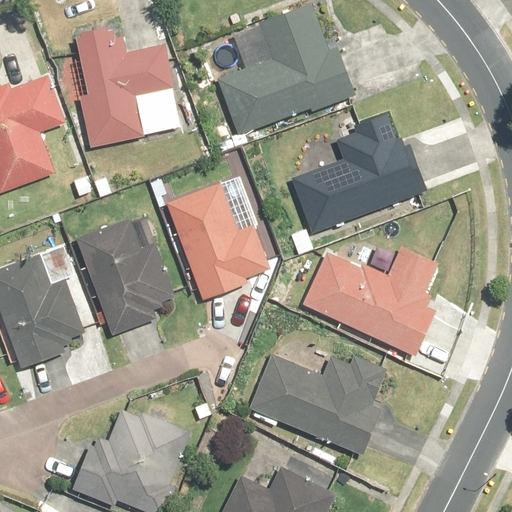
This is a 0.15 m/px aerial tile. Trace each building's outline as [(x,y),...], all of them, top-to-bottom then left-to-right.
[(210,73),(233,136),(355,92),(322,0),(311,0),(234,27),(246,61),(210,73)] [(64,34),(84,149),(144,139),(136,94),(174,87),(166,42),(126,49),(122,24),(64,34)] [(44,64),(0,79),(0,191),(55,173),(41,133),(65,125),(44,64)] [(287,175),(309,234),(426,192),(396,107),(333,129),(342,155),(287,175)] [(219,182),(165,201),(201,300),(272,274),(252,219),(235,225),(219,182)] [(131,215),(74,236),(109,334),(160,316),(156,304),(182,295),(163,242),(143,249),(131,215)] [(323,246),(298,305),(414,356),(436,305),(422,299),(437,263),(399,246),(387,274),(323,246)] [(42,254),(0,268),(0,316),(18,368),(72,348),(68,338),(93,329),(75,279),(54,287),(42,254)] [(267,352),(245,409),(359,454),(390,376),(332,353),(323,375),(267,352)] [(92,430),(70,487),(135,511),(164,511),(198,425),(127,398),(111,438),(92,430)] [(238,470),(219,511),(336,511),(345,492),(279,463),(270,484),(238,470)] [(0,511),(18,511),(0,501),(0,511)]
